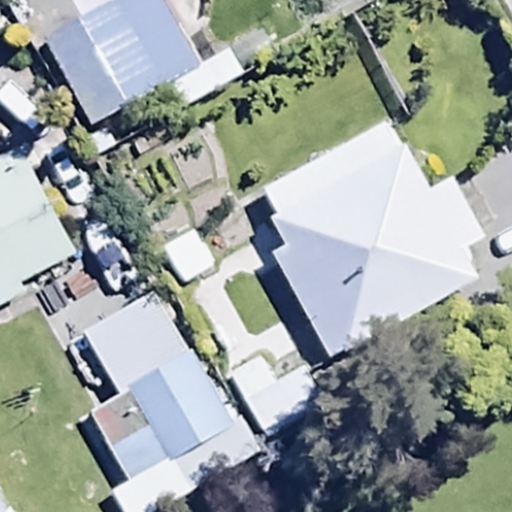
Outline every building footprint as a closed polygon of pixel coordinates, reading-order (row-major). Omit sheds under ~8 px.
[(139,0),(45,51),(89,132),(160,94),(173,118),(241,81),(228,57),(201,72),(162,0),(139,0)] [(389,126),(262,197),(293,252),(271,264),(332,373),(482,289),(463,256),(481,246),(449,189),(430,199),(389,126)] [(74,263),(20,154),(0,164),(0,315),(21,305),(15,292),(74,263)] [(194,234),(158,256),(183,296),(219,273),(194,234)] [(152,298),(84,338),(122,402),(87,423),(128,494),(232,433),(152,298)] [(272,385),(261,365),(228,384),(267,450),(326,416),(299,369),(272,385)]
